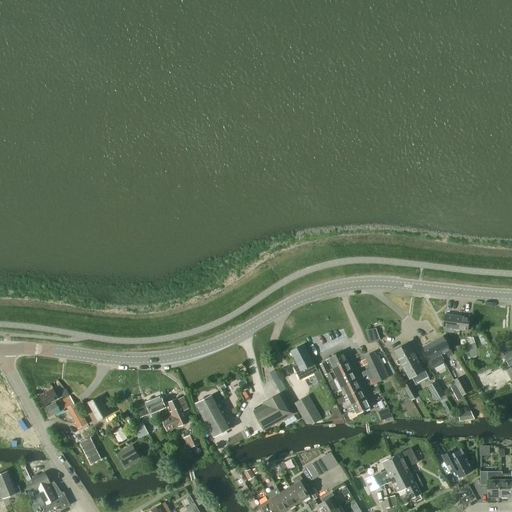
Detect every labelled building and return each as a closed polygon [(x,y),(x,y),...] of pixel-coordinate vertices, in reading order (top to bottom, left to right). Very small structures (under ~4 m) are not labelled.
[(443,326),(444,326),(444,329),(443,330),(443,331),(444,331),(454,332),(454,328),(459,328),(460,328),(461,316),(445,314),(444,320),(444,325),(443,326)] [(459,328),(459,330),(462,331),(462,328),(468,329),(470,317),(461,316),(460,328),(459,328)] [(444,335),(433,341),(440,355),(442,354),(446,352),(448,357),(453,354),(451,349),(444,335)] [(440,355),(433,341),(423,346),(430,360),(435,368),(445,363),(443,359),(444,359),(442,354),(440,355)] [(394,351),(409,378),(410,378),(411,380),(413,379),(416,384),(425,379),(426,382),(430,380),(409,342),(394,351)] [(475,343),(469,345),(466,346),(471,358),(478,355),(476,349),(477,349),(475,343)] [(294,366),(300,379),(317,371),(304,344),(291,351),(298,364),(294,366)] [(511,348),(503,352),(509,365),(509,366),(511,364),(511,348)] [(491,350),(485,353),(487,358),(494,355),(491,350)] [(331,361),(334,367),(334,368),(348,361),(343,351),(329,358),(330,358),(326,360),(327,363),(331,361)] [(374,352),(365,357),(373,375),(383,370),(376,356),(374,352)] [(336,370),(339,377),(352,370),(348,361),(334,368),(334,367),(330,369),(332,372),(336,370)] [(324,362),(320,364),(325,375),(330,373),(324,362)] [(503,368),(499,370),(504,380),(506,383),(511,381),(509,377),(508,377),(505,370),(504,371),(503,368)] [(340,380),(344,386),(357,379),(352,370),(339,377),(335,378),(337,382),(340,380)] [(488,370),(476,377),(481,384),(490,378),(493,383),(500,379),(495,370),(490,373),(488,370)] [(238,381),(245,377),(241,371),(234,374),(238,381)] [(325,375),(331,387),(336,384),(330,373),(325,375)] [(461,376),(454,380),(463,395),(470,392),(461,376)] [(345,389),(348,395),(361,389),(357,379),(344,386),(340,388),(341,391),(345,389)] [(437,381),(428,386),(435,400),(444,395),(437,381)] [(226,388),(223,383),(216,386),(220,394),(226,391),(225,389),(226,388)] [(405,386),(412,400),(419,396),(412,383),(405,386)] [(40,396),(45,405),(62,396),(60,392),(57,387),(40,396)] [(350,398),(353,404),(366,398),(361,389),(348,395),(344,397),(346,400),(350,398)] [(265,405),(254,411),(264,429),(294,413),(283,392),(264,402),(265,405)] [(195,403),(213,436),(232,426),(214,393),(195,403)] [(61,400),(46,407),(51,416),(65,408),(67,407),(68,407),(70,409),(76,406),(70,395),(61,400)] [(102,403),(107,400),(104,395),(99,397),(99,396),(89,402),(99,420),(109,415),(102,403)] [(161,396),(146,402),(151,413),(152,417),(159,414),(157,410),(161,409),(165,407),(161,396)] [(295,403),(307,424),(315,422),(321,419),(308,396),(295,403)] [(163,421),(167,430),(176,426),(176,427),(188,422),(183,410),(188,408),(184,397),(178,399),(177,398),(168,402),(172,412),(170,413),(172,417),(163,421)] [(351,423),(364,416),(362,411),(370,407),(366,398),(353,404),(347,408),(349,412),(343,415),(346,422),(351,423)] [(70,409),(69,410),(75,422),(75,423),(78,429),(87,424),(84,418),(82,419),(76,406),(70,409)] [(8,407),(0,410),(0,443),(20,435),(8,407)] [(143,407),(136,410),(138,416),(146,413),(143,407)] [(378,412),(381,420),(391,417),(388,408),(378,412)] [(338,409),(331,409),(332,420),(343,420),(341,416),(338,409)] [(457,413),(459,422),(474,419),(471,411),(457,413)] [(113,432),(119,443),(127,438),(121,427),(113,432)] [(196,433),(199,439),(205,437),(202,431),(196,433)] [(199,444),(194,433),(183,438),(188,449),(199,444)] [(77,437),(71,441),(73,444),(84,437),(82,434),(81,435),(77,437)] [(80,443),(91,464),(101,459),(91,438),(80,443)] [(437,441),(430,445),(434,452),(440,448),(437,441)] [(118,455),(125,467),(139,458),(132,446),(118,455)] [(390,477),(397,492),(406,488),(411,499),(418,495),(415,488),(413,489),(412,485),(415,483),(413,478),(410,473),(409,470),(407,467),(417,462),(410,449),(400,454),(400,453),(382,462),(386,470),(390,477)] [(453,450),(443,455),(452,473),(457,470),(460,477),(473,471),(464,455),(457,459),(453,450)] [(330,452),(326,455),(333,468),(338,465),(330,452)] [(170,455),(163,458),(166,464),(173,461),(170,455)] [(326,455),(321,458),(328,471),(333,468),(326,455)] [(159,456),(153,459),(158,467),(164,464),(159,456)] [(321,458),(316,461),(324,474),(328,471),(321,458)] [(316,461),(311,464),(319,477),(324,474),(316,461)] [(283,462),(278,464),(281,471),(286,468),(283,462)] [(311,464),(306,467),(314,480),(319,477),(311,464)] [(314,480),(306,467),(302,469),(309,482),(314,480)] [(21,470),(26,481),(30,479),(24,468),(24,469),(21,470)] [(0,493),(2,498),(13,493),(14,496),(20,494),(17,486),(14,487),(7,470),(0,473),(0,493)] [(381,473),(380,472),(365,480),(371,491),(386,483),(384,479),(390,477),(386,470),(381,473)] [(251,471),(243,472),(248,481),(255,477),(251,471)] [(510,474),(502,474),(502,480),(500,480),(500,497),(511,497),(511,471),(510,472),(510,474)] [(502,480),(502,474),(502,472),(498,472),(486,472),(483,472),(481,473),(481,485),(487,485),(488,485),(488,497),(500,497),(500,480),(502,480)] [(23,489),(32,506),(31,507),(33,511),(55,511),(68,506),(70,505),(63,492),(61,493),(53,481),(51,482),(48,476),(46,478),(43,473),(37,476),(36,474),(31,476),(32,478),(30,479),(26,481),(29,487),(23,489)] [(296,484),(291,487),(300,502),(312,496),(300,476),(293,480),(296,484)] [(291,487),(280,493),(289,509),(300,502),(291,487)] [(341,491),(345,496),(349,493),(350,493),(347,487),(341,491)] [(267,494),(270,499),(278,511),(284,511),(289,509),(280,493),(277,488),(267,494)] [(323,503),(316,506),(319,511),(330,511),(341,506),(332,492),(321,499),(323,503)] [(394,511),(393,507),(392,507),(390,497),(384,498),(386,508),(387,508),(387,511),(394,511)] [(278,511),(270,499),(260,505),(263,511),(278,511)] [(147,511),(170,511),(165,502),(147,511)] [(351,506),(354,511),(360,508),(356,503),(351,506)]
